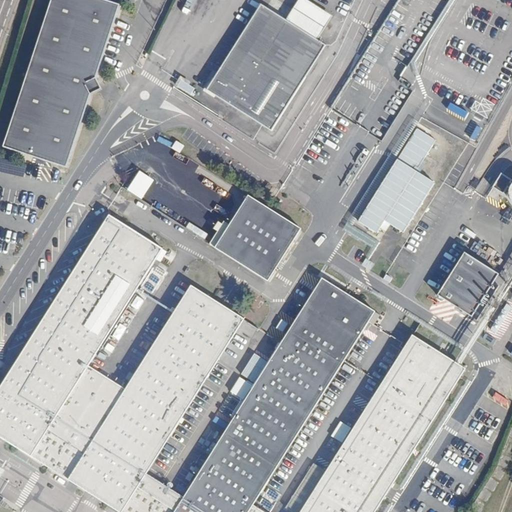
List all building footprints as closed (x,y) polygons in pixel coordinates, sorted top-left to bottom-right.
[(65,173),(89,97),(102,91),(95,80),(119,7),(99,0),(48,0),(0,150),(65,173)] [(299,0),(297,0),(283,23),(259,8),(205,92),(268,132),(322,48),(314,43),(329,19),(299,0)] [(192,94),(196,86),(181,80),(178,88),(192,94)] [(393,226),(409,236),(442,183),(422,170),(440,142),(420,129),(361,224),(385,239),(393,226)] [(128,191),(143,199),(155,180),(140,171),(128,191)] [(511,177),(502,172),(490,194),(511,207),(511,177)] [(308,230),(255,196),(222,247),(275,281),(308,230)] [(0,397),(0,435),(36,458),(94,368),(144,290),(169,249),(116,215),(103,235),(5,390),(0,397)] [(503,273),(472,253),(444,295),(476,315),(503,273)] [(189,498),(152,475),(127,511),(255,511),(259,506),(350,363),(383,311),(329,277),(288,343),(189,498)] [(130,391),(94,368),(36,458),(120,511),(127,511),(152,475),(251,320),(197,286),(180,312),(130,391)] [(308,511),(267,511),(259,506),(255,511),(383,511),(473,370),(419,336),(388,386),(308,511)] [(241,377),(231,392),(244,400),(253,385),(241,377)] [(343,443),(352,428),(341,422),(332,437),(343,443)]
